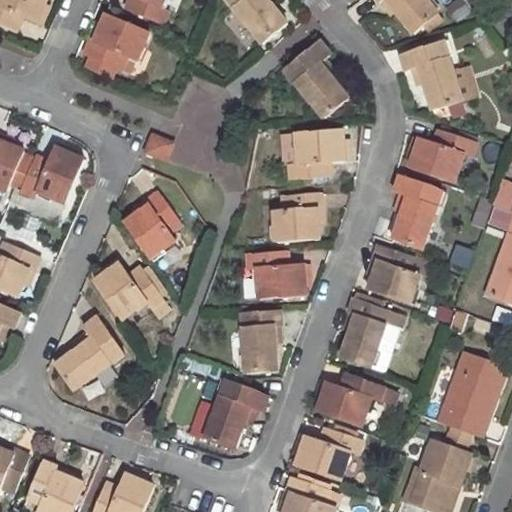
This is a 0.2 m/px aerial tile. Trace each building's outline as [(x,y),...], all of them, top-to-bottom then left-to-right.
[(0,0),(0,21),(20,30),(25,16),(39,23),(48,0),(0,0)] [(132,0),(129,9),(165,24),(170,10),(163,7),(165,0),(132,0)] [(271,1),(270,0),(229,0),(265,43),(289,23),(271,1)] [(428,0),(380,0),(382,2),(383,1),(384,0),(388,0),(397,10),(417,33),(440,14),(428,0)] [(388,0),(384,0),(383,1),(393,13),(397,10),(388,0)] [(463,0),(459,0),(446,4),(452,21),(469,16),(463,0)] [(119,67),(124,70),(129,56),(137,59),(141,60),(152,33),(108,15),(97,42),(92,40),(86,53),(92,55),(119,67)] [(322,41),(288,69),(328,118),(351,99),(332,75),(322,63),(328,58),(332,54),(322,41)] [(446,41),(402,54),(408,71),(415,69),(422,66),(426,81),(435,109),(464,101),(446,41)] [(119,67),(92,55),(87,67),(115,78),(119,67)] [(137,59),(129,56),(124,70),(132,73),(137,59)] [(328,58),(322,63),(332,75),(338,71),(328,58)] [(422,66),(415,69),(419,83),(426,81),(422,66)] [(345,129),(299,132),(301,162),(292,162),(293,178),(333,176),(332,161),(346,161),(345,129)] [(422,138),(412,168),(456,184),(466,154),(474,157),(479,143),(441,130),(436,143),(422,138)] [(155,136),(149,152),(168,160),(175,144),(155,136)] [(26,151),(0,140),(0,185),(11,190),(26,151)] [(39,156),(23,193),(37,199),(41,190),(69,202),(86,161),(57,149),(52,161),(39,156)] [(405,212),(395,240),(424,250),(444,190),(401,175),(396,191),(403,193),(410,196),(405,212)] [(154,204),(128,222),(152,258),(177,239),(173,232),(183,224),(161,192),(152,200),(154,204)] [(285,210),(278,211),(279,241),(322,238),(320,206),(324,206),(323,193),(284,197),(285,210)] [(403,193),(397,209),(405,212),(410,196),(403,193)] [(511,231),(488,299),(511,307),(511,231)] [(0,254),(0,287),(20,296),(32,267),(37,269),(43,257),(7,242),(2,255),(0,254)] [(466,269),(473,249),(455,243),(448,263),(466,269)] [(381,246),(376,259),(382,261),(372,290),(411,303),(421,275),(413,272),(418,258),(381,246)] [(291,252),(249,254),(251,270),(261,270),(262,297),(309,295),(307,264),(292,265),(291,252)] [(173,308),(143,267),(131,275),(122,263),(98,281),(130,326),(155,308),(161,316),(173,308)] [(355,298),(350,312),(353,312),(359,314),(352,331),(343,358),(372,368),(392,310),(355,298)] [(0,302),(0,328),(3,322),(10,325),(16,327),(23,312),(0,302)] [(277,344),(276,326),(281,327),(283,327),(282,309),(244,312),(248,374),(278,372),(277,344)] [(353,312),(347,329),(352,331),(359,314),(353,312)] [(81,348),(58,364),(76,391),(126,352),(101,316),(86,327),(90,333),(94,339),(81,348)] [(3,322),(0,328),(0,339),(4,341),(10,325),(3,322)] [(90,333),(76,342),(81,348),(94,339),(90,333)] [(446,427),(476,439),(489,405),(495,407),(508,373),(465,357),(445,411),(451,413),(446,427)] [(331,381),(320,412),(363,426),(373,397),(382,400),(386,386),(348,374),(344,385),(331,381)] [(228,381),(208,438),(236,449),(246,422),(251,406),(258,409),(266,411),(272,395),(228,381)] [(251,406),(246,422),(253,425),(258,409),(251,406)] [(311,436),(300,467),(343,481),(353,452),(362,455),(367,441),(329,428),(325,440),(311,436)] [(471,459),(433,444),(422,474),(417,471),(406,503),(430,511),(443,511),(453,487),(460,489),(471,459)] [(0,447),(0,494),(1,495),(4,487),(16,492),(32,456),(21,451),(18,455),(0,447)] [(47,461),(31,498),(43,503),(39,511),(73,511),(85,483),(57,471),(59,466),(47,461)] [(107,482),(94,511),(144,511),(156,488),(127,474),(122,488),(107,482)] [(293,478),(288,490),(294,492),(286,511),(335,511),(338,506),(327,503),(331,490),(293,478)] [(451,511),(460,489),(453,487),(443,511),(451,511)]
